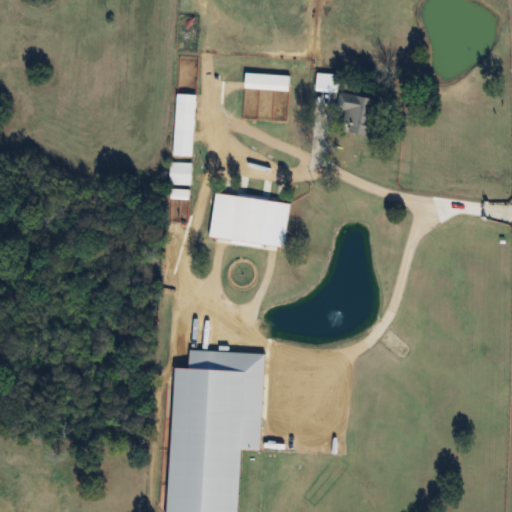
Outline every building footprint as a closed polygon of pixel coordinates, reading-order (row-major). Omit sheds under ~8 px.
[(315,90),(337,93),(340,75),(318,72),(315,90)] [(291,73),(245,73),(245,89),(291,89),(291,73)] [(382,100),(342,92),(335,128),(375,135),(382,100)] [(196,131),(198,94),(177,93),(175,130),(196,131)] [(193,184),(193,162),(170,162),(170,184),(193,184)] [(170,189),(170,199),(190,199),(190,189),(170,189)] [(286,246),(292,202),(215,193),(210,238),(286,246)]
